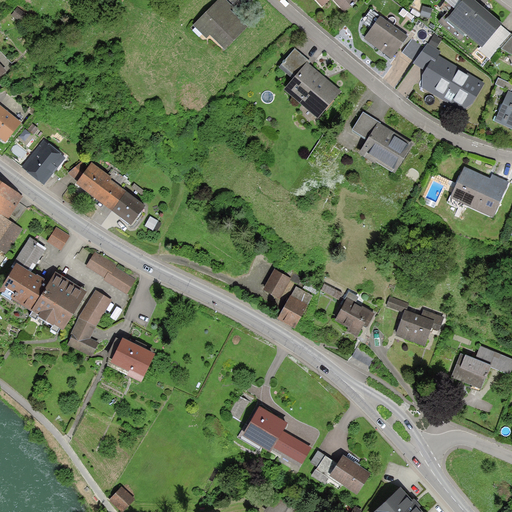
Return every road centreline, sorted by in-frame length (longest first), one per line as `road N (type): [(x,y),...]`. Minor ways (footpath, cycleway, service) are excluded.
road 1 (secondary): [(0,168),(82,226),(307,350),(393,421),(420,456)]
road 2 (residential): [(511,160),(478,152),(406,113),(271,0)]
